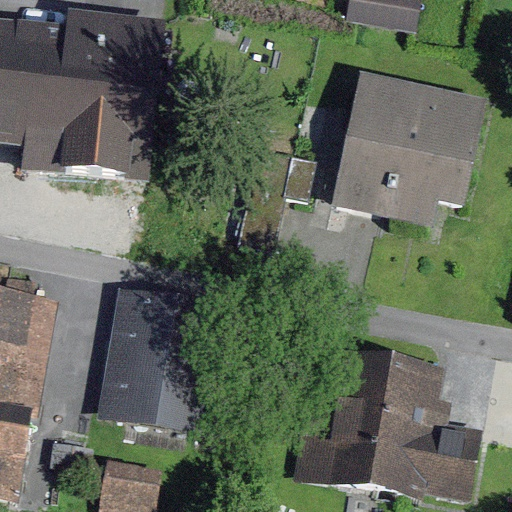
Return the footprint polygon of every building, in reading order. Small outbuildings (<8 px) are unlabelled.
[(357,0),(357,13),(426,18),(427,0),(357,0)] [(154,39),(0,16),(0,150),(135,171),(154,39)] [(487,107),(365,78),(339,188),(461,217),(487,107)] [(52,301),(0,292),(0,493),(20,497),(52,301)] [(221,312),(131,298),(112,421),(202,436),(221,312)] [(445,380),(345,363),(333,432),(304,427),(293,491),(418,511),(421,511),(422,504),(472,511),(474,511),(485,448),(435,439),(445,380)] [(160,511),(167,456),(111,448),(104,504),(160,511)]
